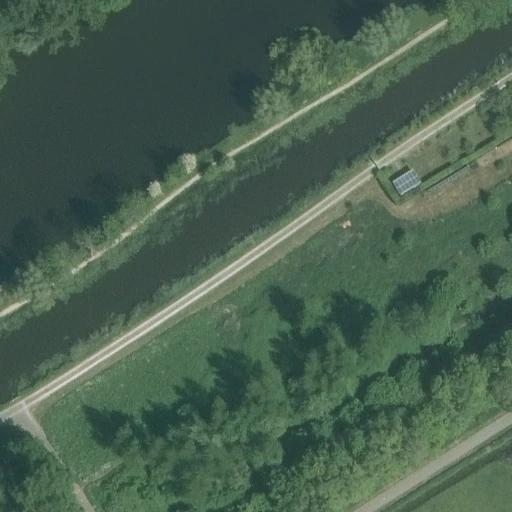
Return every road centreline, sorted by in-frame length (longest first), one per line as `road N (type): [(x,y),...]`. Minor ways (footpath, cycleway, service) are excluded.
road 1 (unknown): [(511,297),(237,456),(183,432),(56,502),(53,511)]
road 2 (track): [(18,404),(172,310),(343,187)]
